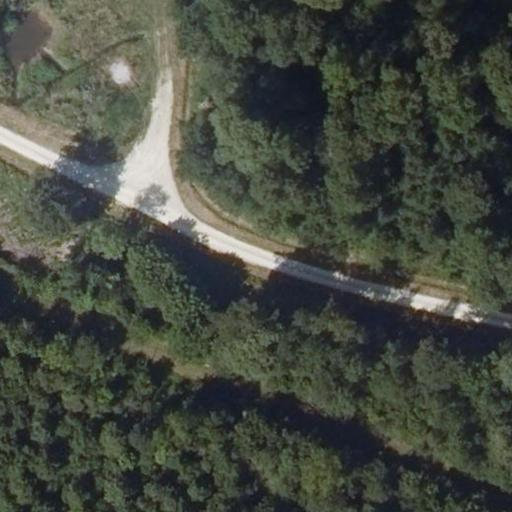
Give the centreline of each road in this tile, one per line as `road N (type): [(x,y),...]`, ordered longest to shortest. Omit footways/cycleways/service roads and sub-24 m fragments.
road 1 (track): [(0,105),(511,368)]
road 2 (track): [(511,510),(0,289)]
road 3 (track): [(511,318),(172,200)]
road 4 (track): [(157,0),(172,200)]
